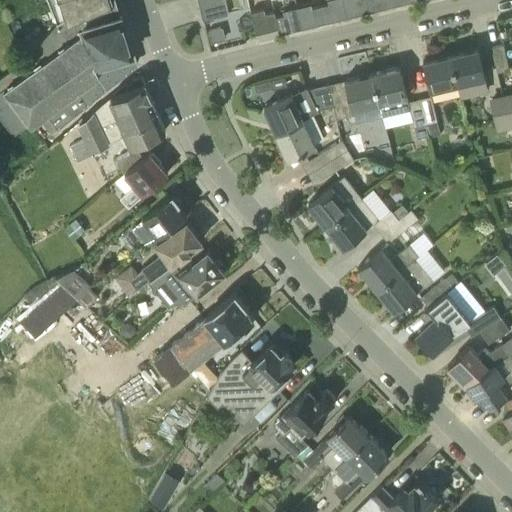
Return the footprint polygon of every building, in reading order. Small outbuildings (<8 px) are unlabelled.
[(128,54),(132,53),(124,33),(113,0),(100,0),(56,21),(24,62),(0,78),(0,119),(12,136),(29,123),(31,126),(47,114),(57,127),(87,105),(132,69),(128,54)] [(48,0),(56,21),(100,0),(48,0)] [(196,0),(202,21),(228,15),(224,0),(196,0)] [(322,23),(344,18),(339,0),(327,0),(328,4),(318,6),(322,23)] [(367,12),(363,0),(339,0),(344,18),(367,12)] [(363,0),(367,12),(388,7),(386,0),(363,0)] [(322,23),(318,6),(311,8),(310,4),(295,7),(300,29),(322,23)] [(278,34),(300,29),(295,7),(282,9),(283,14),(274,16),(277,29),(278,34)] [(277,29),(274,16),(273,11),(265,13),(264,9),(250,12),(255,34),(277,29)] [(222,26),(207,30),(210,42),(225,39),(222,26)] [(490,46),(494,62),(495,67),(496,72),(507,69),(502,43),(490,46)] [(484,78),(482,70),(481,65),(477,48),(448,54),(456,84),(484,78)] [(441,88),(456,84),(448,54),(421,61),(428,91),(441,88)] [(416,138),(428,135),(426,128),(425,123),(419,98),(407,101),(407,97),(399,66),(372,73),(378,103),(380,111),(382,111),(383,116),(409,110),(416,138)] [(352,118),(380,111),(378,103),(372,73),(343,80),(344,85),(329,88),(333,106),(336,118),(351,114),(352,118)] [(102,136),(158,113),(144,80),(144,81),(141,74),(125,83),(128,89),(113,95),(77,124),(83,138),(70,144),(77,160),(106,147),(102,136)] [(270,79),(255,83),(258,91),(273,87),(270,79)] [(333,106),(329,88),(327,83),(307,89),(306,87),(263,106),(275,131),(302,120),(313,115),(318,112),(322,108),(333,106)] [(505,108),(511,106),(511,91),(501,94),(502,98),(503,97),(505,108)] [(507,120),(505,108),(503,97),(502,98),(501,94),(488,97),(494,123),(507,120)] [(419,98),(425,123),(436,120),(431,96),(419,98)] [(511,106),(505,108),(507,120),(494,123),(495,131),(511,127),(511,106)] [(137,159),(141,155),(138,148),(154,141),(152,136),(165,130),(158,113),(102,136),(106,147),(110,145),(108,142),(121,136),(129,153),(117,158),(122,171),(137,159)] [(287,158),(314,146),(325,141),(313,115),(302,120),(275,131),(287,158)] [(428,138),(440,135),(439,129),(438,126),(438,125),(426,128),(428,135),(428,138)] [(327,161),(346,149),(341,139),(322,151),(327,161)] [(333,171),(351,160),(346,149),(327,161),(333,171)] [(137,159),(122,171),(123,173),(133,185),(120,196),(128,206),(168,172),(149,151),(142,157),(141,155),(137,159)] [(325,225),(361,197),(343,174),(307,203),(325,225)] [(511,186),(502,188),(503,193),(508,191),(509,195),(511,194),(511,196),(511,186)] [(133,252),(187,213),(172,193),(142,215),(135,223),(139,228),(133,232),(129,225),(119,232),(124,240),(133,252)] [(379,233),(408,210),(403,203),(392,212),(390,209),(378,219),(361,197),(325,225),(342,247),(372,224),(379,233)] [(410,208),(408,210),(379,233),(387,243),(418,218),(410,208)] [(85,229),(75,218),(64,228),(74,239),(85,229)] [(135,291),(201,242),(186,222),(156,244),(162,252),(137,271),(132,264),(115,276),(129,295),(135,291)] [(375,288),(416,253),(408,243),(391,257),(382,246),(357,266),(375,288)] [(215,260),(207,249),(169,277),(187,301),(224,272),(223,270),(225,268),(217,258),(215,260)] [(416,253),(375,288),(392,310),(432,279),(415,257),(418,255),(416,253)] [(497,253),(485,263),(494,275),(507,264),(497,253)] [(71,266),(59,279),(65,285),(78,298),(90,287),(91,285),(71,266)] [(444,277),(420,297),(428,306),(445,291),(459,279),(453,272),(446,278),(444,277)] [(90,287),(78,298),(88,307),(99,296),(90,287)] [(428,306),(424,310),(431,319),(415,333),(432,351),(453,333),(464,324),(471,335),(480,330),(502,317),(493,304),(470,320),(456,303),(445,291),(428,306)] [(144,403),(253,317),(234,293),(153,358),(154,358),(126,381),(144,403)] [(480,330),(488,343),(510,329),(502,317),(480,330)] [(134,326),(130,322),(125,323),(121,327),(121,332),(125,336),(131,336),(134,332),(134,326)] [(102,335),(122,353),(132,342),(112,325),(102,335)] [(463,382),(511,350),(511,335),(489,350),(485,346),(477,353),(468,344),(447,365),(463,382)] [(280,352),(271,343),(252,361),(241,349),(232,358),(222,371),(208,396),(218,407),(223,403),(244,425),(254,414),(292,376),(286,370),(295,361),(283,350),(280,352)] [(511,350),(463,382),(470,389),(475,396),(481,391),(490,405),(507,394),(498,380),(511,370),(511,350)] [(289,459),(307,440),(301,434),(332,404),(330,402),(335,397),(334,396),(335,395),(327,386),(324,389),(315,380),(272,422),(281,432),(276,437),(291,452),(286,456),(289,459)] [(511,427),(511,394),(505,399),(511,408),(503,414),(511,427)] [(332,468),(367,432),(349,414),(315,448),(307,440),(289,459),(291,461),(297,454),(311,467),(321,457),(332,468)] [(367,432),(332,468),(345,481),(338,488),(346,495),(388,453),(367,432)] [(205,482),(213,489),(223,478),(215,471),(205,482)] [(429,487),(427,485),(419,477),(409,488),(404,484),(384,506),(383,506),(380,509),(382,511),(423,511),(439,496),(436,493),(436,490),(433,486),(429,487)] [(157,487),(149,500),(164,509),(172,496),(157,487)]
